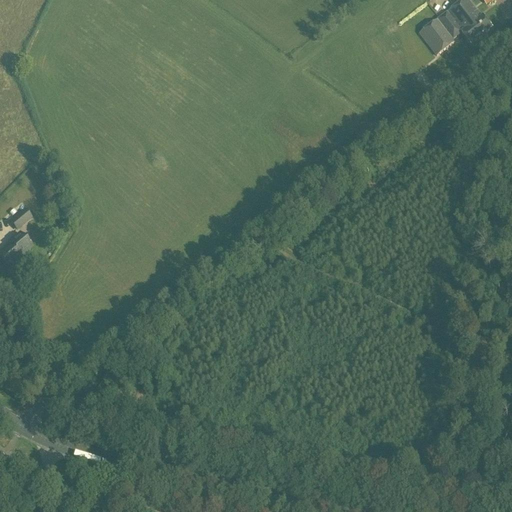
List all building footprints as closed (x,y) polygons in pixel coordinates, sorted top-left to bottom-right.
[(464,0),(446,14),(419,35),(437,57),(455,43),(453,40),(461,33),(470,45),(492,28),(483,16),(481,18),(467,0),(464,0)] [(429,0),(435,9),(451,0),(429,0)] [(396,32),(379,42),(403,83),(420,73),(396,32)] [(27,194),(33,188),(27,182),(21,187),(27,194)] [(17,231),(32,219),(25,209),(10,222),(17,231)] [(9,241),(12,244),(0,254),(0,256),(8,265),(21,255),(22,257),(33,248),(20,232),(9,241)]
